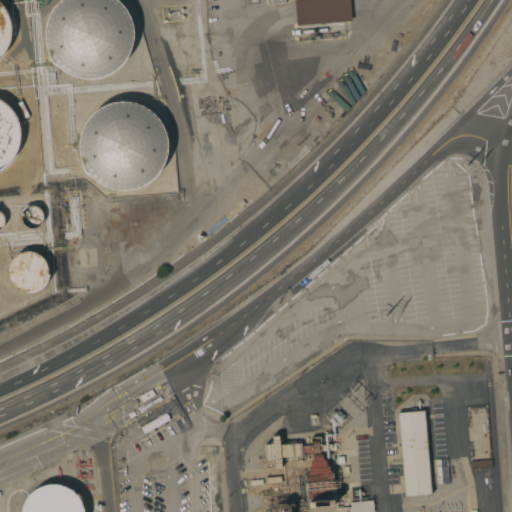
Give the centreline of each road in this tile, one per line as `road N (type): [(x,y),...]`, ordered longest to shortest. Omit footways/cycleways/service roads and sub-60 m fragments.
road 1 (motorway): [(466,0),(364,127),(242,241),(106,335),(0,387)]
road 2 (motorway): [(181,313),(320,203),(380,142),(491,0)]
road 3 (motorway): [(0,413),(124,352),(181,313)]
road 4 (tertiary): [(511,258),(511,137)]
